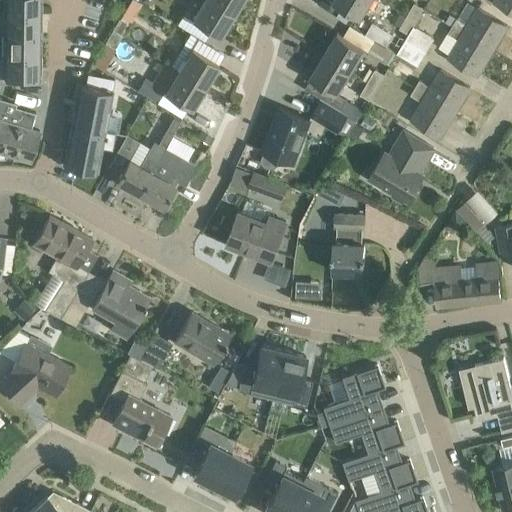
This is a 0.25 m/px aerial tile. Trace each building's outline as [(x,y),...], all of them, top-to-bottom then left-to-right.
[(4,0),(5,12),(41,12),(41,0),(4,0)] [(234,14),(211,0),(205,0),(193,20),(220,36),(234,14)] [(211,0),(234,14),(242,0),(211,0)] [(370,0),(334,0),(361,16),(370,0)] [(511,0),(496,0),(511,9),(511,0)] [(408,14),(417,19),(424,7),(415,2),(408,14)] [(453,24),(493,49),(508,24),(479,6),(468,24),(457,17),(453,24)] [(41,12),(5,12),(5,34),(41,34),(41,12)] [(400,27),(409,32),(414,24),(417,19),(408,14),(400,27)] [(121,17),(113,29),(123,35),(130,22),(121,17)] [(375,39),(387,46),(394,33),(373,21),(366,33),(375,39)] [(409,32),(406,38),(427,50),(435,37),(414,24),(409,32)] [(449,56),(479,73),(493,49),(453,24),(448,32),(460,38),(449,56)] [(123,35),(113,29),(106,42),(115,48),(123,35)] [(338,31),(324,53),(351,70),(365,47),(338,31)] [(41,34),(5,34),(4,55),(41,56),(41,34)] [(427,50),(406,38),(398,52),(419,64),(427,50)] [(368,51),(386,62),(394,49),(387,46),(375,39),(368,51)] [(193,47),(179,70),(206,86),(219,64),(193,47)] [(351,70),(324,53),(311,76),(337,92),(351,70)] [(41,56),(4,55),(4,78),(41,78),(41,56)] [(376,68),(368,80),(378,86),(385,73),(376,68)] [(420,79),(416,86),(456,110),(471,86),(442,68),(431,85),(420,79)] [(206,86),(179,70),(165,92),(192,108),(206,86)] [(388,70),(370,98),(388,110),(406,80),(388,70)] [(79,84),(72,124),(105,130),(114,78),(94,75),(92,86),(79,84)] [(146,78),(138,90),(157,102),(165,89),(146,78)] [(378,86),(368,80),(361,93),(370,98),(378,86)] [(456,110),(416,86),(411,93),(422,100),(412,117),(441,135),(456,110)] [(17,103),(0,98),(0,150),(31,160),(40,130),(31,127),(36,112),(16,106),(17,103)] [(347,115),(322,99),(312,114),(338,130),(338,129),(348,135),(355,121),(346,116),(347,115)] [(311,118),(279,106),(263,149),(265,150),(262,157),(263,161),(265,164),(271,167),(275,166),(278,163),(281,156),(295,161),(311,118)] [(72,124),(64,164),(97,171),(105,130),(72,124)] [(405,197),(409,199),(424,173),(420,170),(434,146),(405,128),(390,153),(386,150),(370,176),(394,190),(392,194),(403,200),(405,197)] [(201,129),(197,138),(209,144),(212,140),(214,136),(201,129)] [(118,180),(140,193),(160,158),(161,158),(167,148),(154,141),(140,165),(130,159),(122,172),(118,180)] [(122,172),(130,159),(135,149),(123,142),(110,165),(122,172)] [(160,158),(140,193),(163,205),(177,180),(186,185),(197,165),(167,148),(161,158),(160,158)] [(250,184),(283,197),(288,184),(255,171),(250,184)] [(324,181),(318,193),(340,204),(346,192),(324,181)] [(458,205),(488,240),(496,233),(466,198),(458,205)] [(447,224),(455,229),(460,229),(465,220),(456,209),(447,224)] [(227,242),(272,259),(287,221),(270,215),(268,221),(240,210),(227,242)] [(338,226),(338,240),(334,240),(334,253),(332,253),(332,257),(333,257),(333,270),(364,271),(364,258),(366,258),(366,254),(364,254),(365,241),(362,241),(363,227),(366,227),(366,213),(335,211),(335,226),(338,226)] [(46,310),(61,317),(75,292),(88,272),(78,266),(93,238),(50,215),(34,243),(57,256),(49,271),(65,280),(46,310)] [(511,221),(497,224),(503,256),(511,254),(511,221)] [(420,266),(422,281),(435,279),(438,304),(501,297),(497,261),(477,263),(478,277),(462,278),(460,265),(435,268),(434,259),(425,259),(420,266)] [(95,301),(118,315),(111,326),(126,335),(149,296),(111,273),(95,301)] [(296,281),(296,295),(320,296),(321,282),(296,281)] [(75,292),(61,317),(75,325),(90,301),(75,292)] [(175,340),(213,362),(230,334),(192,311),(175,340)] [(141,358),(152,364),(159,367),(173,340),(155,331),(141,358)] [(12,370),(13,370),(0,381),(19,401),(32,388),(31,387),(36,382),(56,392),(70,366),(25,343),(12,370)] [(244,363),(238,389),(272,397),(284,350),(261,344),(256,366),(244,363)] [(284,350),(272,397),(306,406),(312,379),(301,376),(306,355),(284,350)] [(113,422),(156,444),(171,415),(139,398),(147,382),(143,381),(152,364),(141,358),(131,353),(110,393),(124,400),(113,422)] [(511,387),(504,356),(460,367),(464,383),(469,381),(478,418),(506,411),(509,427),(503,429),(503,430),(511,427),(511,387)] [(349,397),(323,406),(325,410),(329,424),(383,405),(380,405),(375,389),(385,385),(378,364),(342,376),(349,397)] [(204,387),(213,391),(222,370),(212,366),(204,387)] [(383,405),(329,424),(335,442),(361,433),(368,452),(393,444),(404,440),(397,420),(387,423),(381,407),(383,406),(383,405)] [(325,410),(317,413),(322,427),(329,424),(325,410)] [(511,434),(502,437),(504,445),(511,443),(511,434)] [(197,440),(193,448),(203,454),(194,473),(214,483),(230,452),(210,442),(207,446),(197,440)] [(368,452),(342,461),(348,480),(361,476),(374,471),(381,490),(381,492),(407,483),(417,480),(410,458),(400,461),(393,444),(368,452)] [(230,452),(214,483),(235,493),(244,474),(255,480),(259,472),(248,467),(250,462),(230,452)] [(275,459),(263,483),(274,489),(264,508),(270,511),(287,511),(306,475),(303,479),(284,470),(286,465),(275,459)] [(511,460),(494,465),(504,509),(511,507),(511,460)] [(306,475),(287,511),(313,511),(314,510),(318,511),(327,511),(338,491),(306,475)] [(381,490),(355,499),(359,511),(377,511),(387,509),(388,511),(428,511),(423,496),(413,499),(407,483),(381,492),(381,490)] [(28,511),(89,511),(91,510),(61,494),(60,495),(53,502),(47,495),(28,511)] [(359,511),(355,499),(348,511),(359,511)]
